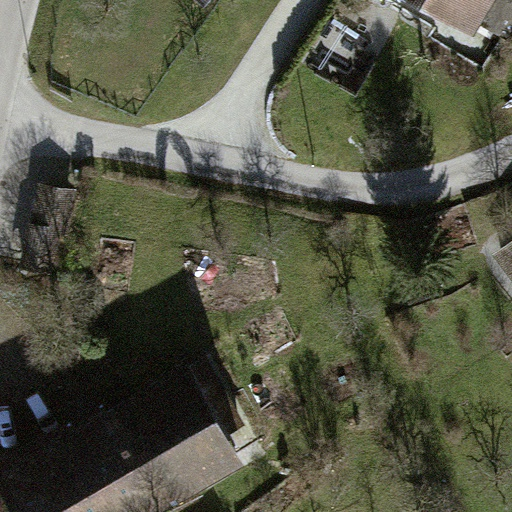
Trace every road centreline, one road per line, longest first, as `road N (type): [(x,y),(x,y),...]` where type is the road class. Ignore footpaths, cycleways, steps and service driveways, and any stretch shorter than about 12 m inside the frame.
road 1 (residential): [(0,133),(335,194),(462,176)]
road 2 (unknown): [(336,0),(221,173)]
